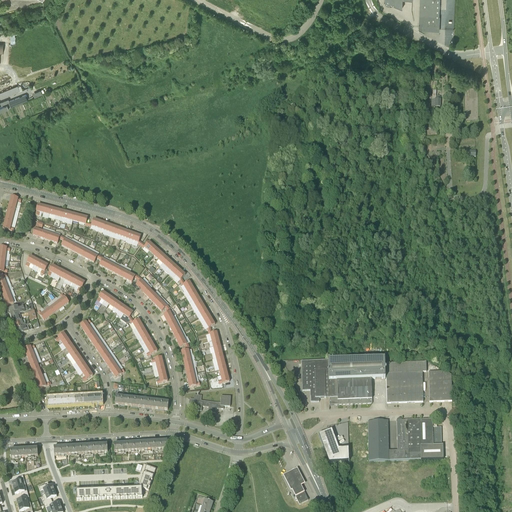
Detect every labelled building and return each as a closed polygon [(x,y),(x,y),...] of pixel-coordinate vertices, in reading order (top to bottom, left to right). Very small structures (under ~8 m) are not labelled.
[(388,6),(389,3),(396,6),(402,8),(402,0),(384,0),(384,2),(384,3),(385,3),(385,4),(385,5),(386,5),(386,6),(387,6),(388,6)] [(422,30),(439,30),(439,0),(419,0),(419,23),(422,23),(422,30)] [(432,100),(432,107),(435,107),(435,110),(440,110),(440,107),(440,99),(440,96),(438,96),(438,95),(437,95),(437,96),(435,96),(436,89),(435,89),(435,87),(436,81),(434,81),(434,83),(433,83),(432,95),(432,100)] [(8,89),(1,92),(3,98),(10,95),(8,89)] [(27,100),(25,94),(9,101),(11,107),(27,100)] [(9,204),(17,206),(17,203),(20,204),(21,200),(11,197),(9,204)] [(8,210),(15,212),(17,206),(9,204),(8,210)] [(40,213),(42,214),(44,207),(38,205),(35,216),(39,216),(40,213)] [(42,214),(48,216),(50,208),(44,207),(42,214)] [(48,216),(54,217),(56,210),(50,208),(48,216)] [(6,217),(13,219),(15,212),(8,210),(6,217)] [(54,217),(61,219),(63,212),(56,210),(54,217)] [(61,219),(67,220),(69,213),(63,212),(61,219)] [(67,220),(73,222),(75,215),(69,213),(67,220)] [(73,222),(79,224),(81,216),(75,215),(73,222)] [(88,227),(89,224),(86,223),(87,218),(81,216),(79,224),(85,225),(85,226),(88,227)] [(4,223),(12,225),(13,219),(6,217),(4,223)] [(91,227),(97,229),(100,222),(94,220),(92,225),(89,224),(88,227),(89,227),(89,229),(90,230),(91,228),(91,227)] [(39,239),(42,231),(39,230),(39,228),(42,229),(43,224),(37,222),(35,229),(33,237),(39,239)] [(97,229),(103,231),(106,224),(100,222),(97,229)] [(12,225),(4,223),(3,229),(13,232),(14,228),(11,228),(12,225)] [(103,231),(109,233),(111,226),(106,224),(103,231)] [(109,233),(115,235),(117,228),(111,226),(109,233)] [(115,235),(120,237),(123,230),(117,228),(115,235)] [(120,237),(126,239),(129,232),(123,230),(120,237)] [(39,239),(45,241),(48,233),(42,231),(39,239)] [(59,240),(62,241),(63,237),(66,232),(63,231),(61,236),(60,236),(60,237),(54,235),(51,243),(58,245),(59,240)] [(126,239),(132,242),(135,234),(129,232),(126,239)] [(45,241),(51,243),(54,235),(48,233),(45,241)] [(141,247),(142,244),(139,241),(141,236),(135,234),(132,242),(131,244),(137,246),(138,245),(141,247)] [(67,250),(71,243),(65,240),(66,239),(63,237),(62,241),(64,242),(62,247),(67,250)] [(144,248),(149,252),(154,247),(149,242),(146,246),(142,244),(141,247),(143,249),(144,248)] [(67,250),(72,252),(76,246),(71,243),(67,250)] [(72,252),(78,255),(82,248),(76,246),(72,252)] [(149,252),(153,256),(158,251),(154,247),(149,252)] [(78,255),(83,258),(87,251),(82,248),(78,255)] [(83,258),(89,261),(92,254),(87,251),(83,258)] [(153,256),(158,260),(163,255),(158,251),(153,256)] [(97,259),(99,260),(101,257),(98,256),(97,257),(92,254),(89,261),(94,264),(97,259)] [(158,260),(162,264),(167,259),(163,255),(158,260)] [(30,265),(33,266),(36,260),(30,257),(27,263),(25,266),(29,268),(30,265)] [(99,267),(105,269),(108,263),(106,261),(106,260),(101,257),(99,260),(102,262),(99,267)] [(162,264),(166,268),(172,263),(167,259),(162,264)] [(33,266),(39,269),(42,263),(36,260),(33,266)] [(42,263),(39,269),(42,271),(40,274),(43,275),(44,272),(48,266),(42,263)] [(105,269),(110,272),(114,265),(108,263),(105,269)] [(110,272),(116,275),(119,268),(121,265),(115,263),(114,265),(110,272)] [(166,268),(171,273),(176,267),(172,263),(166,268)] [(51,274),(54,275),(58,269),(52,266),(47,275),(50,277),(51,274)] [(171,273),(175,277),(181,271),(176,267),(171,273)] [(116,275),(121,278),(125,271),(119,268),(116,275)] [(54,275),(60,278),(63,272),(58,269),(54,275)] [(121,278),(126,281),(130,274),(125,271),(121,278)] [(181,284),(183,282),(181,279),(185,275),(181,271),(175,277),(180,281),(179,282),(181,284)] [(60,278),(65,281),(69,274),(63,272),(60,278)] [(65,281),(70,284),(74,277),(69,274),(65,281)] [(134,279),(137,281),(138,277),(136,275),(135,276),(130,274),(126,281),(132,283),(134,279)] [(70,284),(76,287),(79,280),(74,277),(70,284)] [(140,290),(146,285),(141,281),(142,280),(138,277),(137,281),(140,282),(136,286),(140,290)] [(79,280),(76,287),(78,288),(77,291),(80,292),(85,283),(79,280)] [(186,291),(193,288),(189,282),(185,285),(183,282),(181,284),(182,287),(183,286),(186,291)] [(140,290),(144,295),(150,290),(146,285),(140,290)] [(2,295),(9,292),(7,287),(0,289),(2,295)] [(189,297),(196,293),(193,288),(186,291),(184,293),(186,297),(189,295),(189,297)] [(144,295),(149,299),(154,294),(150,290),(144,295)] [(5,301),(12,298),(9,292),(2,295),(5,301)] [(101,300),(104,302),(108,296),(103,292),(97,301),(99,302),(99,303),(101,300)] [(192,302),(199,298),(196,293),(189,297),(192,302)] [(149,299),(153,304),(158,298),(154,294),(149,299)] [(59,301),(64,307),(69,303),(64,297),(62,295),(60,297),(62,299),(59,301)] [(104,302),(109,305),(113,299),(108,296),(104,302)] [(12,298),(5,301),(7,306),(14,304),(12,298)] [(153,304),(157,308),(163,303),(158,298),(153,304)] [(196,307),(202,304),(199,298),(192,302),(196,307)] [(109,305),(114,309),(118,303),(113,299),(109,305)] [(59,311),(64,307),(59,301),(54,305),(59,311)] [(114,309),(119,312),(123,306),(118,303),(114,309)] [(167,311),(169,309),(168,306),(167,307),(163,303),(157,308),(161,312),(165,309),(167,311)] [(199,313),(205,309),(202,304),(196,307),(199,313)] [(10,314),(27,309),(26,305),(23,306),(23,307),(19,309),(18,306),(9,310),(10,314)] [(54,314),(59,311),(54,305),(49,308),(54,314)] [(119,312),(124,316),(128,310),(123,306),(119,312)] [(20,317),(24,315),(24,313),(26,312),(31,311),(31,310),(34,310),(33,307),(27,309),(10,314),(12,319),(20,317)] [(49,318),(54,314),(49,308),(45,312),(49,318)] [(166,321),(173,317),(170,312),(171,312),(169,309),(167,311),(168,313),(163,315),(166,321)] [(202,318),(208,314),(205,309),(199,313),(202,318)] [(130,322),(132,320),(130,317),(133,313),(128,310),(124,316),(121,320),(127,324),(130,322)] [(44,322),(49,318),(45,312),(42,314),(40,311),(38,313),(40,316),(44,322)] [(205,324),(212,320),(208,314),(202,318),(205,324)] [(169,326),(176,323),(173,317),(166,321),(169,326)] [(135,329),(142,325),(139,320),(134,323),(132,320),(130,322),(132,325),(133,325),(135,329)] [(208,332),(211,331),(210,328),(215,325),(212,320),(205,324),(208,329),(207,329),(207,330),(204,330),(205,333),(208,332)] [(16,330),(30,325),(29,322),(23,324),(22,321),(21,321),(14,324),(16,330)] [(84,332),(90,328),(88,326),(91,324),(89,321),(80,327),(84,332)] [(172,332),(178,328),(176,323),(169,326),(172,332)] [(18,336),(33,330),(31,325),(30,325),(16,330),(18,336)] [(138,335),(145,331),(142,325),(135,329),(138,335)] [(87,337),(93,333),(90,328),(84,332),(87,337)] [(174,337),(181,334),(178,328),(172,332),(174,337)] [(141,340),(148,336),(145,331),(138,335),(141,340)] [(211,341),(218,339),(217,333),(212,334),(211,331),(208,332),(208,335),(209,334),(211,341)] [(91,342),(97,338),(93,333),(87,337),(91,342)] [(60,341),(61,344),(67,339),(64,334),(55,340),(57,343),(60,341)] [(177,342),(184,339),(181,334),(174,337),(177,342)] [(144,345),(151,341),(148,336),(141,340),(144,345)] [(94,347),(101,344),(97,338),(91,342),(94,347)] [(65,349),(71,345),(67,339),(61,344),(65,349)] [(185,348),(189,347),(188,344),(187,345),(184,339),(177,342),(180,348),(185,346),(185,348)] [(147,350),(148,350),(154,347),(151,341),(144,345),(145,345),(147,350)] [(98,353),(104,348),(101,344),(94,347),(98,353)] [(69,354),(75,350),(71,345),(65,349),(69,354)] [(210,354),(210,348),(207,349),(207,347),(203,347),(203,345),(201,345),(201,349),(202,349),(202,354),(210,354)] [(26,356),(33,353),(32,350),(35,349),(34,346),(31,347),(24,350),(26,356)] [(154,347),(148,350),(149,353),(146,354),(148,357),(151,356),(157,352),(154,347)] [(182,358),(190,356),(189,351),(190,350),(189,347),(185,348),(186,351),(181,352),(182,358)] [(101,358),(108,354),(108,353),(104,348),(98,353),(101,358)] [(72,359),(78,355),(75,350),(69,354),(72,359)] [(28,361),(35,359),(33,353),(26,356),(28,361)] [(105,363),(111,359),(108,354),(101,358),(105,363)] [(76,365),(82,360),(78,355),(72,359),(76,365)] [(31,367),(38,364),(35,359),(28,361),(31,367)] [(109,368),(115,364),(111,359),(105,363),(109,368)] [(328,381),(371,380),(385,379),(384,359),(328,360),(328,361),(328,381)] [(79,370),(85,366),(82,360),(76,365),(79,370)] [(329,398),(328,381),(328,361),(301,362),(302,391),(311,391),(311,397),(310,397),(310,402),(318,402),(318,398),(326,398),(329,398)] [(413,403),(423,403),(422,373),(425,373),(424,362),(412,363),(413,403)] [(429,403),(452,402),(451,376),(443,372),(441,372),(441,370),(429,362),(424,362),(425,373),(428,372),(429,403)] [(387,404),(404,403),(403,363),(385,363),(387,404)] [(404,403),(413,403),(412,363),(403,363),(404,403)] [(33,373),(40,370),(38,364),(31,367),(33,373)] [(112,373),(118,369),(115,364),(109,368),(112,373)] [(83,375),(89,371),(85,366),(79,370),(83,375)] [(118,369),(112,373),(116,379),(122,374),(125,373),(122,370),(120,371),(118,369)] [(35,378),(42,375),(40,370),(33,373),(35,378)] [(89,371),(83,375),(84,377),(82,379),(84,382),(87,381),(86,380),(93,376),(89,371)] [(37,384),(44,381),(42,375),(35,378),(37,384)] [(166,376),(159,378),(159,381),(156,381),(157,385),(160,384),(167,382),(166,376)] [(228,376),(220,378),(221,381),(218,382),(219,385),(229,382),(228,376)] [(372,404),(372,395),(373,395),(373,394),(372,394),(371,380),(328,381),(329,398),(329,405),(372,404)] [(44,381),(37,384),(40,390),(46,387),(49,386),(48,383),(45,384),(44,381)] [(197,395),(197,396),(194,395),(193,406),(194,406),(194,411),(201,412),(202,407),(209,408),(208,413),(216,414),(216,409),(224,410),(224,407),(230,407),(231,398),(221,397),(220,403),(215,403),(201,401),(202,396),(198,396),(198,395),(197,395)] [(84,405),(88,405),(93,405),(97,405),(102,404),(101,396),(97,397),(92,397),(88,397),(83,397),(79,398),(75,398),(70,398),(66,398),(61,399),(57,399),(52,399),(48,399),(48,407),(53,407),(57,407),(62,407),(66,406),(71,406),(75,406),(79,406),(84,405)] [(137,407),(141,408),(146,408),(150,409),(154,409),(159,410),(163,410),(168,411),(169,403),(164,402),(160,402),(155,401),(151,401),(146,400),(142,400),(138,399),(133,399),(129,398),(124,398),(120,397),(116,397),(115,405),(119,405),(123,406),(128,406),(132,407),(137,407)] [(409,461),(420,461),(419,420),(408,421),(409,461)] [(420,461),(443,460),(442,445),(441,445),(441,428),(436,428),(436,424),(432,424),(432,420),(419,420),(420,461)] [(397,451),(396,451),(388,451),(388,421),(368,422),(368,462),(397,461),(397,451)] [(397,461),(409,461),(408,421),(396,421),(397,451),(397,461)] [(358,422),(359,434),(348,434),(348,449),(349,462),(368,462),(368,422),(358,422)] [(319,435),(329,463),(349,462),(348,449),(339,449),(332,430),(319,435)] [(151,451),(154,451),(158,451),(158,452),(159,452),(163,451),(164,451),(164,450),(168,450),(167,442),(163,442),(158,442),(154,442),(150,443),(145,443),(140,443),(136,443),(132,444),(127,444),(123,444),(118,444),(114,445),(114,453),(118,453),(118,454),(119,454),(123,453),(124,453),(124,452),(128,452),(131,452),(131,453),(132,453),(137,453),(137,452),(141,451),(144,451),(145,452),(146,452),(150,452),(151,452),(151,451)] [(77,455),(81,455),(84,455),(85,456),(90,456),(91,455),(91,454),(94,454),(98,454),(98,455),(99,455),(103,455),(104,454),(108,453),(107,445),(103,445),(98,446),(94,446),(89,446),(85,446),(80,447),(76,447),(72,447),(67,447),(63,448),(58,448),(54,448),(54,456),(58,456),(58,457),(59,457),(63,457),(64,457),(64,456),(68,456),(71,455),(71,456),(72,456),(76,456),(77,456),(77,455)] [(29,459),(33,458),(34,458),(34,457),(38,457),(37,449),(33,449),(28,449),(24,450),(19,450),(15,450),(11,450),(11,458),(15,458),(15,459),(16,459),(20,459),(21,459),(21,458),(24,458),(28,458),(28,459),(29,459)] [(106,490),(76,492),(77,502),(81,502),(80,501),(84,500),(84,502),(88,501),(88,500),(91,500),(91,501),(95,501),(95,500),(99,500),(99,501),(103,501),(103,500),(111,499),(111,500),(115,500),(115,499),(119,499),(119,500),(123,500),(123,498),(126,498),(126,499),(130,499),(130,498),(134,498),(134,499),(138,499),(138,498),(141,498),(141,491),(145,490),(147,491),(154,469),(145,467),(143,474),(138,489),(111,490),(106,490)] [(292,491),(295,497),(304,492),(301,486),(305,485),(297,469),(283,476),(291,491),(292,491)] [(17,482),(12,483),(13,489),(23,486),(22,481),(24,480),(23,476),(17,478),(17,482)] [(45,485),(39,488),(41,491),(43,490),(45,495),(54,491),(52,486),(46,488),(45,485)] [(23,486),(13,489),(15,495),(21,493),(21,496),(28,494),(27,491),(25,492),(23,486)] [(54,491),(45,495),(47,501),(45,501),(46,505),(52,502),(51,499),(57,497),(54,491)] [(299,505),(308,501),(304,492),(295,497),(299,505)] [(22,499),(16,501),(18,506),(28,504),(27,498),(29,498),(28,494),(21,496),(22,499)] [(203,506),(211,509),(213,503),(205,500),(203,506)] [(52,502),(46,505),(47,508),(49,507),(51,511),(61,508),(59,503),(53,505),(52,502)]
